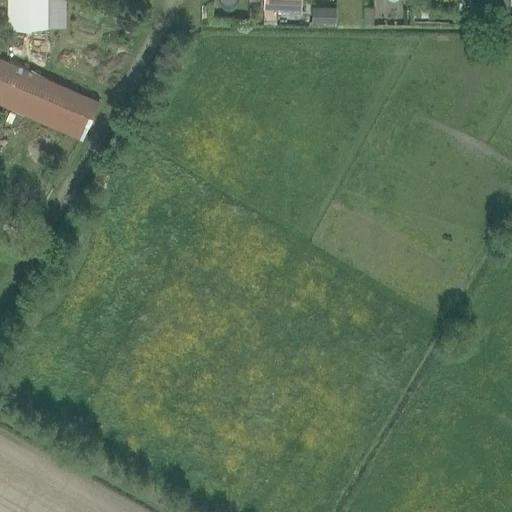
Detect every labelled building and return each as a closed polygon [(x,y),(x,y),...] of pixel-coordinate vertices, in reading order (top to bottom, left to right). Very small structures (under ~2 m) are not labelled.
[(7,0),(7,62),(0,58),(0,105),(81,141),(98,102),(47,80),(48,29),(48,0),(7,0)] [(50,0),(50,26),(68,26),(68,0),(50,0)] [(301,0),(263,0),(263,9),(275,10),(275,12),(301,13),(301,0)] [(336,7),(311,7),(311,22),(336,23),(336,7)] [(365,7),(364,23),(374,24),(375,8),(365,7)]
